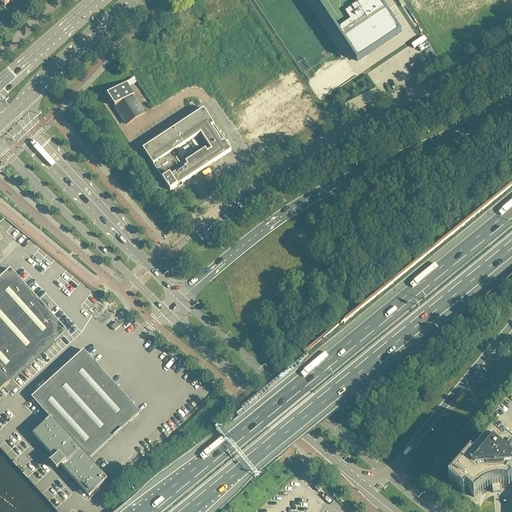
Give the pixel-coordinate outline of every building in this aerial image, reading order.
[(231,0),(215,0),(245,46),(257,38),(231,0)] [(400,34),(377,0),(316,0),(358,62),(400,34)] [(215,8),(203,15),(230,56),(242,48),(215,8)] [(184,21),(173,28),(202,74),(214,66),(184,21)] [(279,94),(270,81),(263,86),(271,99),(279,94)] [(143,114),(132,96),(133,95),(126,83),(107,95),(127,124),(143,114)] [(236,95),(251,92),(249,83),(234,86),(236,95)] [(102,100),(109,114),(115,110),(108,97),(102,100)] [(252,111),(244,98),(236,103),(244,116),(252,111)] [(143,149),(170,191),(231,151),(204,109),(143,149)] [(291,123),(285,110),(276,113),(282,127),(291,123)] [(266,147),(276,136),(269,129),(259,141),(266,147)] [(229,179),(234,176),(228,166),(223,169),(229,179)] [(224,182),(229,179),(223,169),(218,172),(224,182)] [(208,179),(211,184),(221,178),(218,173),(208,179)] [(221,178),(211,184),(214,189),(224,183),(221,178)] [(10,383),(66,332),(46,310),(48,308),(48,304),(45,301),(41,301),(40,302),(10,270),(0,279),(0,392),(5,397),(14,388),(10,383)] [(116,322),(110,327),(114,331),(119,326),(116,322)] [(89,459),(140,413),(83,351),(32,398),(50,418),(45,423),(33,434),(51,454),(47,458),(57,470),(61,466),(89,496),(107,480),(89,459)] [(511,447),(506,442),(505,443),(503,445),(493,436),(474,458),(472,456),(472,455),(471,455),(449,481),(464,494),(467,491),(474,497),(476,495),(478,493),(480,492),(482,490),(485,489),(487,488),(489,487),(492,486),(493,493),(501,492),(500,484),(504,484),(507,484),(509,485),(511,481),(511,447)]
